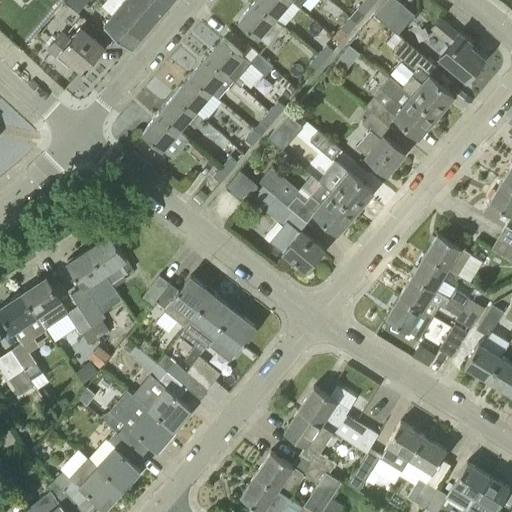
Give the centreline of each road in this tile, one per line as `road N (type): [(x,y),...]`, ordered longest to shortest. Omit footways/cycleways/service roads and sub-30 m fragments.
road 1 (residential): [(319,321),(511,84)]
road 2 (residential): [(319,321),(82,138)]
road 3 (residential): [(163,507),(319,321)]
road 4 (residential): [(511,446),(319,321)]
road 5 (residential): [(82,138),(198,0)]
